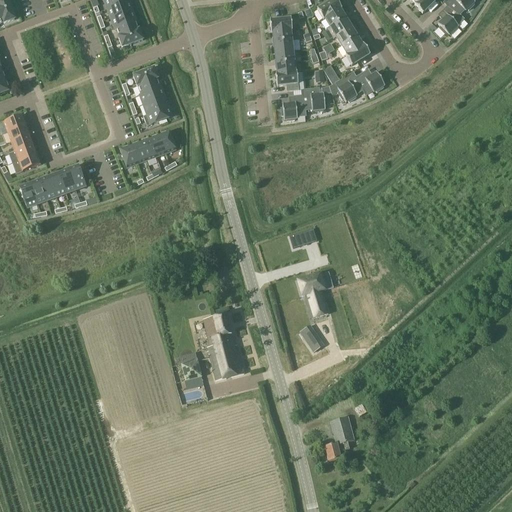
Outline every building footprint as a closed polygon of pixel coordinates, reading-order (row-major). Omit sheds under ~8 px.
[(0,2),(0,13),(4,24),(14,21),(7,0),(0,2)] [(104,0),(108,10),(128,3),(126,0),(104,0)] [(335,0),(334,0),(317,11),(323,21),(324,20),(340,10),(340,11),(341,10),(335,0)] [(420,0),(415,6),(415,5),(414,6),(422,15),(437,0),(420,0)] [(453,0),(454,1),(449,7),(459,17),(459,16),(464,11),(465,12),(467,10),(468,12),(474,6),(472,5),(474,3),(472,0),(453,0)] [(131,12),(128,3),(108,10),(111,20),(131,12)] [(459,17),(449,7),(438,17),(441,19),(444,16),(446,18),(438,26),(440,28),(439,30),(445,36),(446,34),(448,37),(450,35),(452,36),(457,31),(456,29),(458,27),(457,26),(463,21),(459,16),(459,17)] [(330,29),(345,20),(340,11),(340,10),(324,20),(330,29)] [(135,22),(131,12),(111,20),(115,29),(135,22)] [(292,32),(290,20),(269,23),(271,34),(272,34),(290,32),(292,32)] [(345,20),(330,29),(327,30),(333,40),(336,39),(335,38),(351,29),(345,20)] [(138,31),(134,23),(135,22),(115,29),(115,30),(116,30),(119,38),(118,39),(139,31),(138,31)] [(357,38),(351,29),(335,38),(336,39),(341,47),(357,38)] [(143,41),(139,31),(118,39),(122,49),(143,41)] [(273,44),(291,42),(290,32),(272,34),(273,44)] [(357,38),(341,47),(346,56),(347,57),(362,47),(357,38)] [(293,53),(291,42),(273,44),(274,55),(293,53)] [(362,47),(347,57),(346,56),(345,57),(351,67),(370,56),(363,46),(362,47)] [(293,53),(274,55),(275,66),(294,64),(297,64),(296,52),(293,53)] [(294,64),(275,66),(277,76),(295,74),(294,64)] [(136,87),(157,80),(153,70),(133,77),(136,87)] [(296,74),(295,74),(277,76),(275,76),(276,88),(286,87),(287,93),(298,92),(296,74)] [(322,74),(315,74),(316,84),(323,83),(322,74)] [(356,79),(352,74),(335,85),(338,90),(337,91),(339,94),(337,95),(342,102),(343,101),(345,104),(348,102),(349,104),(355,100),(354,98),(357,97),(356,96),(362,92),(355,80),(356,79)] [(362,92),(365,97),(372,93),(373,94),(375,92),(376,94),(383,90),(382,88),(384,87),(382,84),(384,83),(380,76),(378,77),(376,74),(367,79),(364,74),(356,79),(355,80),(362,92)] [(329,81),(332,86),(339,82),(336,77),(329,81)] [(160,89),(156,81),(157,80),(136,87),(137,88),(137,87),(141,96),(140,96),(140,97),(160,89)] [(5,82),(0,83),(0,95),(9,92),(5,82)] [(164,99),(160,89),(140,97),(144,106),(164,99)] [(304,112),(311,111),(312,112),(314,112),(315,114),(322,113),(322,111),(325,111),(325,107),(327,107),(326,99),(324,99),(323,95),(319,96),(318,90),(301,92),(302,98),(304,112)] [(297,118),(305,118),(304,112),(302,98),(292,99),(293,105),(282,106),(282,110),(280,110),(281,118),(283,118),(284,121),(286,121),(287,123),(294,122),(294,120),(297,120),(297,118)] [(167,108),(164,99),(144,106),(147,116),(167,108)] [(167,108),(147,116),(151,126),(171,119),(167,108)] [(4,124),(8,134),(26,127),(22,117),(4,124)] [(26,127),(8,134),(11,144),(29,137),(26,127)] [(169,133),(158,137),(165,155),(175,151),(169,133)] [(11,144),(15,153),(33,147),(29,137),(11,144)] [(158,137),(149,141),(156,159),(165,155),(158,137)] [(149,141),(139,144),(146,162),(156,159),(149,141)] [(139,144),(130,148),(136,166),(146,162),(139,144)] [(15,153),(18,163),(36,156),(33,147),(15,153)] [(126,170),(137,166),(136,166),(130,148),(120,152),(126,170)] [(40,166),(36,156),(18,163),(22,173),(40,166)] [(78,168),(68,172),(75,191),(85,188),(78,168)] [(68,172),(58,175),(65,195),(75,191),(68,172)] [(58,175),(49,179),(56,198),(65,195),(58,175)] [(49,179),(39,182),(46,202),(56,198),(49,179)] [(39,182),(29,186),(37,205),(46,202),(39,182)] [(27,209),(37,205),(29,186),(19,190),(27,209)] [(300,235),(289,238),(293,250),(304,246),(300,235)] [(302,298),(305,297),(321,292),(332,289),(328,278),(320,280),(319,276),(297,283),(302,298)] [(328,315),(321,292),(305,297),(312,320),(328,315)] [(206,349),(215,382),(243,375),(236,347),(234,348),(227,316),(204,322),(209,349),(206,349)] [(314,338),(305,345),(313,355),(322,347),(314,338)] [(194,354),(178,357),(184,382),(200,378),(194,354)] [(362,406),(355,410),(359,418),(366,414),(362,406)] [(347,444),(348,444),(354,443),(348,419),(330,423),(336,445),(325,448),(328,463),(341,460),(339,453),(349,451),(347,444)]
